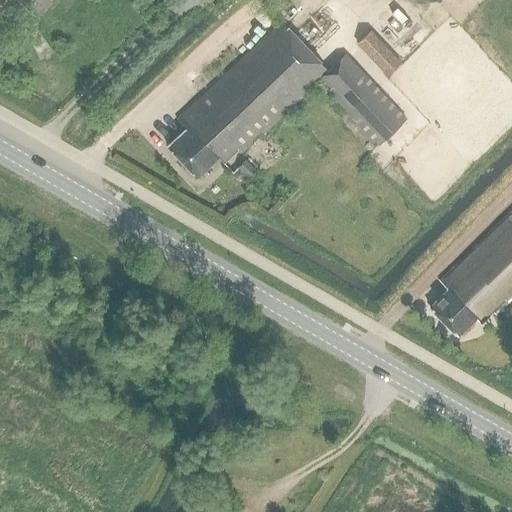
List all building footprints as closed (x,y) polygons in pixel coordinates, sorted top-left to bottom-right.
[(55,0),(17,0),(35,19),(55,0)] [(197,179),(219,159),(223,164),(238,151),(241,155),(317,82),(377,147),(406,120),(345,55),(327,72),(280,23),(176,122),(184,130),(167,147),(197,179)] [(238,168),(248,179),(257,172),(247,160),(238,168)] [(476,319),(483,326),(495,314),(498,317),(511,303),(511,211),(440,282),(450,292),(431,310),(457,337),(476,319)] [(216,511),(224,497),(194,483),(179,511),(216,511)]
